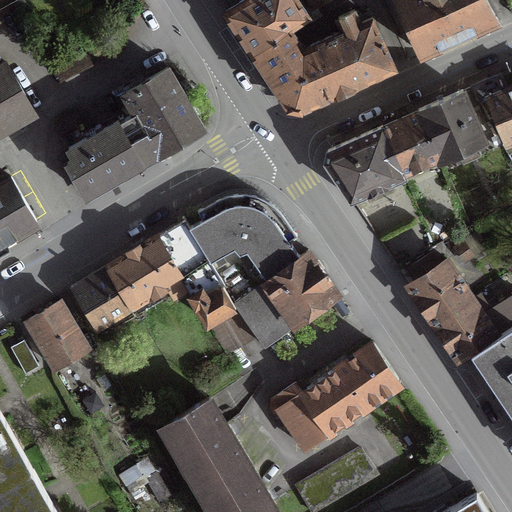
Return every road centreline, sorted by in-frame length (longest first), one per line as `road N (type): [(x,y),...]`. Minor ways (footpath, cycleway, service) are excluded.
road 1 (tertiary): [(511,488),(278,146)]
road 2 (residential): [(268,130),(0,295)]
road 3 (residential): [(278,146),(306,126),(511,36)]
road 4 (tertiary): [(268,130),(180,0)]
